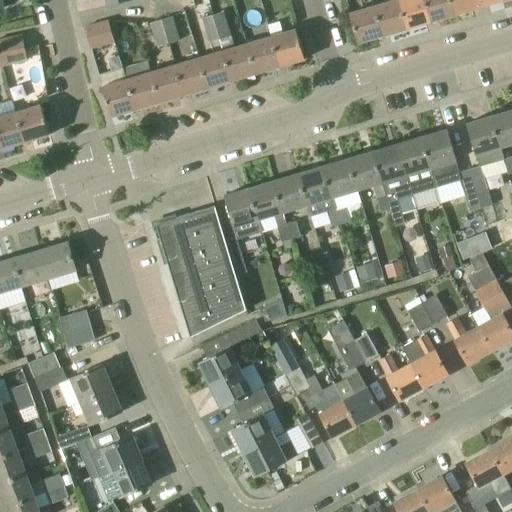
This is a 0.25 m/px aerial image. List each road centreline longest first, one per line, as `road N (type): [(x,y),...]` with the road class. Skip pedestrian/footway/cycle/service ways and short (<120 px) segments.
road 1 (unclassified): [(232,511),(157,384),(124,305),(92,181)]
road 2 (unclassified): [(92,181),(339,96)]
road 3 (unclassified): [(283,511),(511,386)]
road 4 (residential): [(92,181),(53,0)]
road 5 (unclassified): [(339,96),(511,40)]
